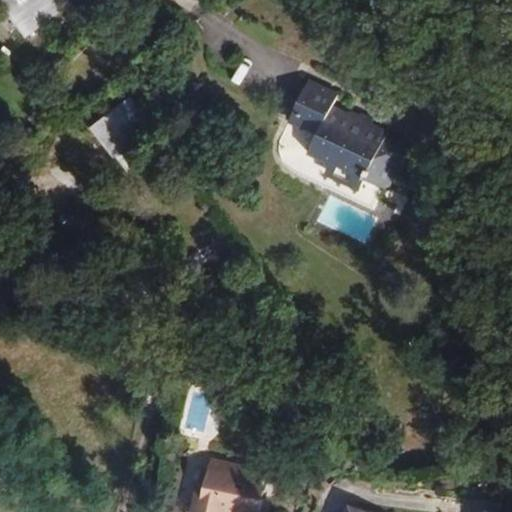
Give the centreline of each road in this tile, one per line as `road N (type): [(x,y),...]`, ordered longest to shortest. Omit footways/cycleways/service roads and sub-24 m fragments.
road 1 (track): [(0,160),(64,224),(152,283)]
road 2 (residential): [(325,511),(335,490),(457,508)]
